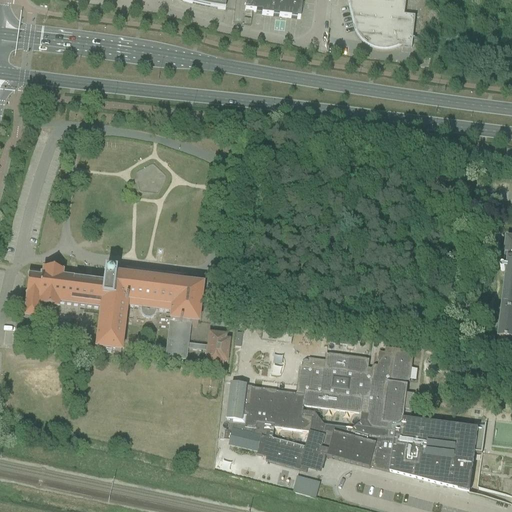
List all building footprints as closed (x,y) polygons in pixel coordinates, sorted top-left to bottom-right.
[(225,0),(181,0),(182,1),(181,1),(182,2),(191,5),(201,7),(203,7),(211,9),(221,11),(225,11),(225,10),(224,10),(225,0)] [(245,0),(244,12),(261,14),(261,16),(299,20),(301,0),(245,0)] [(405,16),(406,0),(348,0),(348,1),(347,1),(348,7),(350,7),(356,32),(360,39),(367,45),(383,51),(392,50),(399,47),(412,49),(413,39),(415,18),(405,16)] [(511,240),(507,240),(504,261),(508,261),(502,314),(498,348),(511,349),(511,240)] [(181,287),(182,283),(129,276),(129,275),(123,274),(123,273),(122,273),(121,274),(121,276),(107,274),(107,273),(105,273),(105,275),(103,285),(61,280),(62,274),(45,272),(43,271),(43,274),(30,272),(29,279),(28,279),(26,298),(24,319),(35,320),(37,309),(57,311),(58,305),(100,311),(94,352),(120,355),(126,308),(140,310),(139,312),(141,317),(144,320),(149,321),(153,319),(155,314),(156,312),(170,314),(164,361),(185,364),(187,351),(204,354),(204,357),(206,357),(205,366),(220,368),(221,364),(225,365),(226,357),(227,357),(228,351),(227,351),(228,344),(224,343),(224,339),(217,338),(218,336),(210,335),(210,337),(209,337),(208,349),(188,347),(190,327),(197,328),(202,290),(181,287)] [(232,329),(233,322),(212,319),(211,326),(232,329)] [(244,387),(231,385),(227,421),(230,422),(230,424),(228,433),(225,432),(224,441),(230,442),(229,446),(258,454),(257,457),(266,459),(265,463),(307,474),(309,465),(317,468),(320,457),(370,470),(370,469),(390,474),(390,475),(469,496),(472,473),(468,473),(469,470),(473,471),(475,454),(482,455),(486,426),(485,426),(484,432),(410,423),(411,413),(413,396),(406,395),(408,384),(404,384),(405,380),(410,381),(413,353),(393,351),(392,356),(379,354),(378,367),(374,367),(372,369),(371,372),(368,372),(369,361),(326,356),(325,362),(308,360),(308,363),(305,363),(302,365),(302,368),(300,367),(296,396),(277,393),(252,389),(251,394),(246,393),(247,388),(244,387)] [(290,496),(314,500),(318,483),(293,478),(290,496)]
